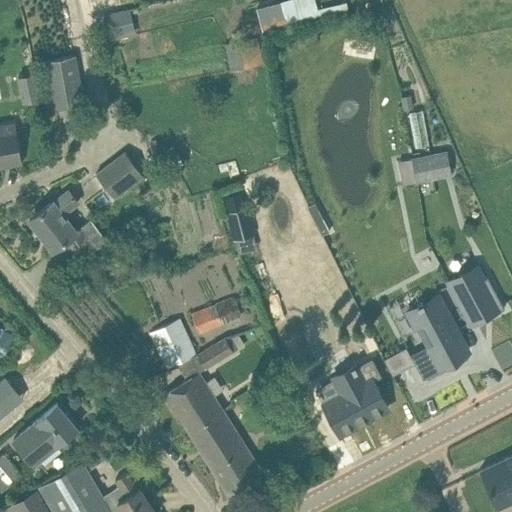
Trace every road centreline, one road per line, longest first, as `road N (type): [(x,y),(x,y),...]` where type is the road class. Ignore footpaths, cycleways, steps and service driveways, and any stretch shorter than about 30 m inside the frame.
road 1 (unclassified): [(201,511),(0,266)]
road 2 (tertiary): [(292,511),(511,396)]
